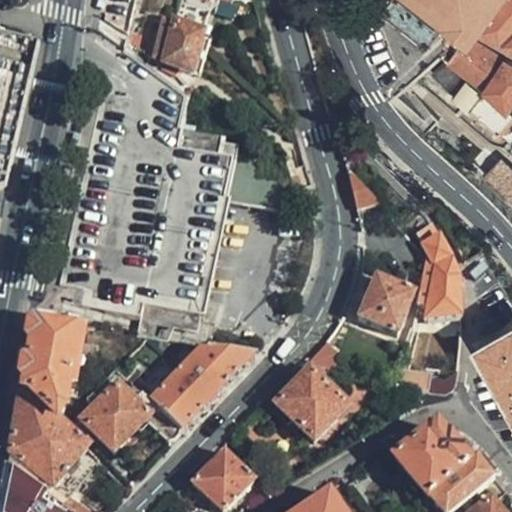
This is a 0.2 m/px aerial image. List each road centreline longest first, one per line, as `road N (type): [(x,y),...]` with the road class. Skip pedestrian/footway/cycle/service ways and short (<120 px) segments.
road 1 (unclassified): [(282,0),(335,196),(336,269),(299,342),(136,511)]
road 2 (unclassified): [(511,250),(386,126),(352,69),(332,0)]
road 3 (residential): [(265,511),(422,419),(450,420),(472,434),(511,484)]
road 4 (secondary): [(26,200),(65,0)]
road 5 (secondary): [(0,343),(26,200)]
